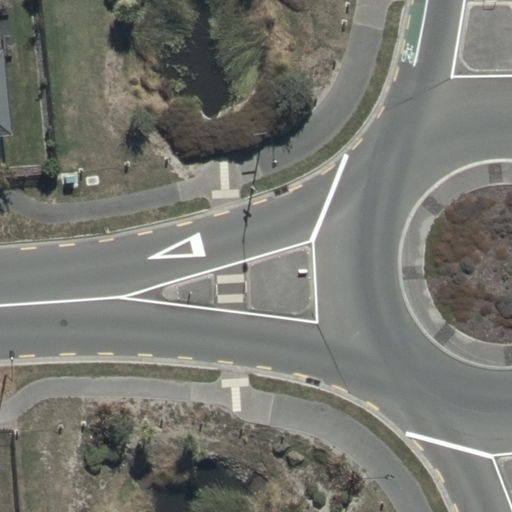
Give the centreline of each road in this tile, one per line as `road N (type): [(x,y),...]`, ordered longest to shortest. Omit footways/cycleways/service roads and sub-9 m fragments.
road 1 (residential): [(392,363),(105,323),(44,307)]
road 2 (residential): [(44,307),(100,276),(366,193)]
road 3 (tertiary): [(392,363),(356,300),(354,228),(366,193)]
road 4 (tertiary): [(482,511),(462,456),(415,383)]
road 5 (tertiary): [(421,132),(442,0)]
